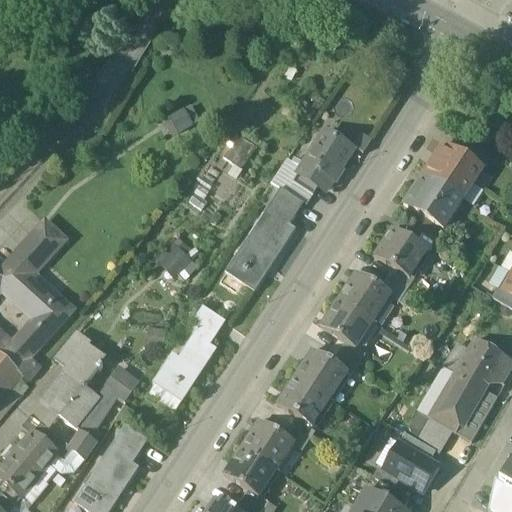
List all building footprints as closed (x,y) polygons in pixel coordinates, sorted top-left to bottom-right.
[(173,136),(199,123),(190,106),(164,119),(173,136)] [(361,154),(370,141),(361,134),(351,147),(361,154)] [(325,136),(299,176),(319,189),(326,194),(352,153),(325,136)] [(482,173),(442,147),(432,162),(472,188),(482,173)] [(472,188),(432,162),(423,177),(463,203),(472,188)] [(319,189),(299,176),(293,186),(313,199),(319,189)] [(463,203),(423,177),(401,209),(425,224),(442,235),(443,233),(463,203)] [(296,216),(275,201),(267,213),(274,217),(289,227),(296,216)] [(289,227),(274,217),(252,250),(246,245),(227,274),(255,293),(295,231),(289,227)] [(15,302),(26,314),(52,287),(39,275),(70,244),(47,222),(0,269),(0,281),(4,286),(1,289),(15,302)] [(442,235),(425,224),(418,234),(439,246),(446,236),(443,233),(442,235)] [(426,256),(392,234),(375,262),(392,273),(409,283),(409,282),(426,256)] [(176,238),(155,260),(182,285),(198,268),(187,258),(193,252),(176,238)] [(426,256),(409,282),(413,285),(430,258),(426,256)] [(409,283),(392,273),(387,282),(407,295),(413,285),(409,282),(409,283)] [(511,277),(502,292),(502,293),(511,298),(511,277)] [(380,294),(356,278),(339,304),(373,326),(388,302),(389,300),(380,294)] [(407,295),(387,282),(380,294),(389,300),(388,302),(399,308),(407,295)] [(52,287),(26,314),(15,302),(4,314),(13,324),(5,333),(35,363),(51,346),(75,311),(52,287)] [(511,312),(511,298),(502,293),(502,292),(497,289),(491,300),(511,313),(511,312)] [(339,304),(321,332),(344,347),(354,354),(355,352),(373,326),(339,304)] [(224,325),(202,311),(197,320),(203,324),(219,334),(224,325)] [(203,324),(180,361),(172,356),(154,386),(183,404),(215,351),(210,348),(219,334),(203,324)] [(5,333),(0,329),(0,359),(21,379),(35,363),(5,333)] [(77,336),(55,361),(67,369),(82,351),(83,351),(88,346),(77,336)] [(500,357),(475,342),(455,376),(481,390),(488,379),(500,357)] [(354,354),(344,347),(338,356),(358,369),(365,359),(355,352),(354,354)] [(67,369),(63,374),(83,389),(101,366),(83,351),(82,351),(67,369)] [(331,366),(313,354),(295,381),(329,403),(345,378),(346,376),(331,366)] [(358,369),(338,356),(331,366),(346,376),(345,378),(351,382),(358,369)] [(511,364),(500,357),(488,379),(501,386),(511,366),(511,364)] [(21,379),(0,359),(0,398),(3,400),(21,379)] [(443,369),(418,413),(428,419),(430,420),(455,376),(443,369)] [(83,389),(63,374),(39,406),(57,420),(58,419),(79,435),(68,452),(72,455),(75,458),(84,464),(96,446),(89,441),(116,400),(124,406),(138,387),(120,370),(98,400),(83,389)] [(481,390),(455,376),(430,420),(453,433),(455,435),(481,390)] [(329,403),(295,381),(278,408),(296,420),(311,430),(312,428),(329,403)] [(430,420),(428,419),(421,431),(446,445),(453,433),(430,420)] [(311,430),(296,420),(290,430),(309,443),(317,431),(312,428),(311,430)] [(283,440),(260,424),(242,452),(275,474),(293,447),(283,440)] [(147,444),(125,429),(119,438),(141,453),(147,444)] [(309,443),(290,430),(283,440),(293,447),(302,454),(309,443)] [(446,445),(421,431),(414,442),(436,455),(439,457),(446,445)] [(68,452),(46,433),(38,442),(58,458),(56,459),(64,465),(72,455),(68,452)] [(31,437),(0,474),(0,484),(1,486),(20,502),(21,500),(56,459),(58,458),(38,442),(31,437)] [(430,465),(436,455),(414,442),(405,437),(399,447),(430,465)] [(124,445),(101,479),(95,475),(75,504),(86,511),(111,511),(139,470),(132,466),(141,453),(119,438),(117,440),(124,445)] [(422,496),(437,470),(430,465),(399,447),(384,472),(383,473),(399,483),(422,496)] [(275,474),(242,452),(224,477),(248,494),(257,500),(258,498),(275,474)] [(511,511),(511,460),(499,480),(506,484),(493,506),(504,511),(511,511)] [(378,484),(393,493),(399,483),(383,473),(384,472),(379,469),(372,481),(378,484)] [(393,493),(378,484),(372,495),(401,511),(403,511),(409,503),(393,493)] [(20,502),(1,486),(0,487),(0,498),(14,511),(22,501),(21,500),(20,502)] [(401,511),(372,495),(367,492),(356,510),(358,511),(401,511)] [(264,511),(269,506),(258,498),(257,500),(248,494),(241,504),(253,511),(264,511)] [(12,511),(14,511),(0,498),(0,511),(12,511)] [(231,511),(216,502),(209,511),(231,511)]
